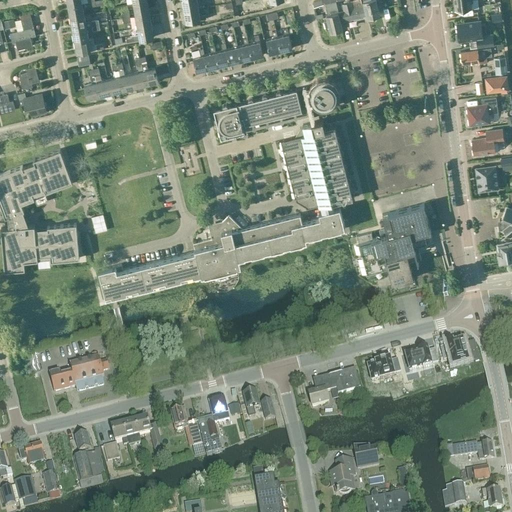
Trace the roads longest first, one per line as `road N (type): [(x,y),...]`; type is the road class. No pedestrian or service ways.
road 1 (tertiary): [(477,314),(438,29)]
road 2 (tertiary): [(19,433),(279,367)]
road 3 (tertiary): [(279,367),(477,314)]
road 4 (residential): [(190,219),(217,215),(223,200),(195,86)]
road 5 (residential): [(311,511),(279,367)]
road 6 (tertiary): [(508,451),(477,314)]
road 7 (residential): [(190,219),(152,97)]
road 8 (residential): [(314,59),(438,29)]
road 9 (residential): [(195,86),(314,59)]
